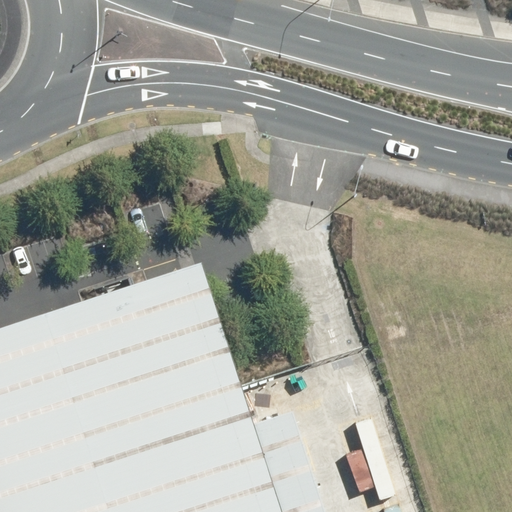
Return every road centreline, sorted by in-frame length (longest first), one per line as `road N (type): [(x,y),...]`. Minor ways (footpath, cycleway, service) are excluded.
road 1 (tertiary): [(511,157),(210,80),(133,81),(39,106)]
road 2 (tertiary): [(186,0),(511,81)]
